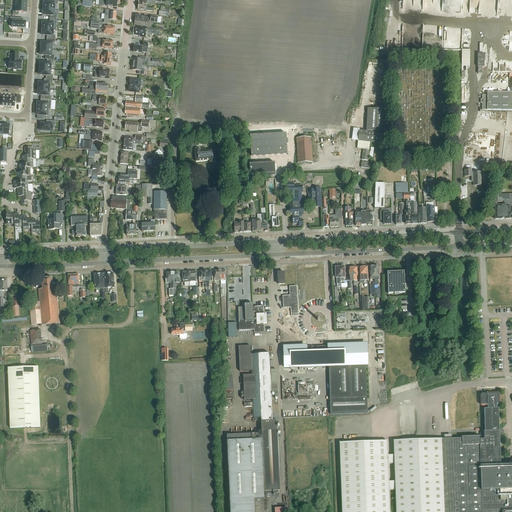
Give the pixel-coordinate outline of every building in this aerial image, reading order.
[(44,3),(44,9),(55,10),(55,5),(57,5),(58,1),(51,0),(51,3),(48,3),(48,4),(44,3)] [(27,13),(27,7),(16,7),(16,12),(13,12),(12,15),(18,16),(19,13),(27,13)] [(159,11),(159,16),(168,16),(168,13),(170,13),(170,8),(161,7),(160,11),(159,11)] [(44,9),(43,15),(47,16),(50,16),(50,19),(57,20),(57,16),(54,15),(55,10),(44,9)] [(105,9),(104,23),(110,24),(111,20),(116,21),(116,13),(112,13),(112,10),(105,9)] [(10,18),(10,22),(12,22),(12,28),(25,29),(26,22),(18,22),(18,18),(10,18)] [(43,23),(42,29),(53,30),(54,25),(56,25),(56,21),(50,20),(50,23),(47,23),(47,24),(43,23)] [(90,29),(99,30),(114,31),(115,27),(110,27),(110,26),(108,26),(107,26),(105,26),(103,26),(103,23),(91,22),(90,29)] [(157,30),(152,29),(141,27),(135,26),(133,35),(140,36),(140,37),(145,38),(145,32),(152,33),(151,34),(156,35),(157,30)] [(42,29),(42,35),(46,36),(49,36),(49,39),(55,40),(55,36),(53,35),(53,30),(42,29)] [(113,41),(97,39),(98,38),(93,37),(92,42),(97,42),(97,43),(113,45),(113,41)] [(41,43),(41,49),(52,50),(52,44),(55,45),(55,41),(49,40),(48,43),(47,43),(45,43),(41,43)] [(134,46),(133,52),(142,53),(142,52),(147,53),(148,43),(143,42),(143,46),(139,46),(134,46)] [(41,49),(41,55),(45,55),(45,56),(46,56),(48,56),(47,59),(54,59),(54,55),(52,55),(52,50),(41,49)] [(21,69),(22,61),(18,60),(19,54),(12,54),(11,60),(10,60),(9,69),(21,69)] [(132,62),(132,65),(142,66),(143,62),(145,62),(146,57),(139,57),(139,60),(133,59),(133,62),(132,62)] [(40,63),(40,69),(51,70),(51,64),(53,65),(54,61),(47,60),(47,63),(44,63),(40,63)] [(142,70),(142,66),(132,65),(131,67),(132,68),(132,71),(138,71),(137,74),(144,75),(144,70),(142,70)] [(40,69),(39,75),(43,75),(43,76),(46,76),(46,79),(53,79),(53,75),(50,75),(51,70),(40,69)] [(129,88),(129,90),(130,91),(130,92),(139,93),(139,90),(140,90),(140,87),(139,86),(140,80),(131,79),(131,80),(130,81),(130,83),(131,84),(130,87),(129,88)] [(39,83),(38,89),(49,90),(50,84),(52,85),(52,81),(46,80),(46,83),(43,83),(39,83)] [(89,86),(90,87),(108,88),(108,85),(103,84),(97,83),(97,81),(91,80),(85,80),(85,82),(87,83),(86,86),(89,86)] [(38,89),(38,95),(42,95),(42,96),(45,96),(45,99),(51,99),(52,95),(49,95),(49,90),(38,89)] [(482,110),(511,110),(511,93),(487,93),(487,95),(482,95),(482,110)] [(92,100),(95,101),(95,102),(99,103),(99,104),(106,105),(106,104),(107,102),(106,102),(107,98),(99,97),(95,97),(96,96),(93,95),(92,100)] [(0,96),(0,98),(0,106),(14,107),(15,102),(17,102),(17,103),(21,103),(21,96),(17,96),(17,99),(15,98),(15,97),(0,96)] [(37,103),(37,109),(51,110),(51,101),(45,100),(45,103),(42,103),(37,103)] [(125,108),(125,114),(126,114),(126,116),(140,117),(140,109),(135,109),(135,108),(125,108)] [(37,109),(37,115),(41,115),(41,116),(44,116),(44,119),(50,119),(51,110),(37,109)] [(92,115),(92,119),(97,119),(97,116),(97,117),(100,117),(105,117),(105,116),(105,114),(105,110),(97,109),(97,110),(94,109),(94,113),(93,113),(92,115)] [(367,109),(366,131),(369,131),(386,132),(387,110),(367,109)] [(89,127),(90,125),(95,125),(95,127),(96,127),(97,127),(98,128),(99,127),(103,128),(103,127),(104,127),(104,125),(104,122),(85,120),(84,127),(89,127)] [(41,124),(41,131),(52,132),(52,126),(54,126),(55,122),(48,121),(48,124),(45,124),(41,124)] [(126,123),(125,130),(130,130),(130,132),(135,132),(137,132),(138,132),(141,132),(142,127),(149,128),(149,121),(142,121),(141,124),(136,123),(128,123),(126,123)] [(369,131),(366,131),(359,130),(358,142),(357,149),(369,150),(370,143),(386,145),(387,133),(369,131)] [(83,141),(82,149),(83,150),(83,149),(91,150),(92,142),(92,140),(102,141),(102,140),(103,139),(102,138),(102,137),(88,135),(88,136),(87,136),(84,135),(83,141)] [(129,144),(133,144),(136,145),(137,145),(138,141),(142,141),(142,139),(146,139),(146,137),(142,137),(135,136),(135,138),(134,138),(124,138),(124,143),(129,144)] [(296,139),(298,164),(313,163),(311,138),(296,139)] [(23,156),(23,160),(33,160),(36,160),(35,151),(32,151),(32,148),(25,148),(26,156),(23,156)] [(370,152),(369,152),(369,151),(363,150),(362,160),(368,161),(368,157),(373,158),(374,148),(371,148),(370,152)] [(205,149),(195,150),(196,162),(210,161),(210,163),(216,162),(215,151),(206,151),(205,149)] [(121,152),(120,164),(128,165),(130,153),(121,152)] [(152,156),(152,160),(148,160),(148,165),(152,165),(163,165),(163,156),(163,155),(160,152),(157,154),(157,156),(152,156)] [(88,167),(93,167),(93,170),(103,171),(103,166),(93,165),(94,160),(89,159),(88,167)] [(20,168),(30,168),(33,168),(33,160),(23,160),(23,164),(20,165),(20,168)] [(275,163),(249,164),(250,176),(275,175),(275,163)] [(30,168),(20,168),(21,173),(17,173),(17,177),(27,176),(30,176),(30,168)] [(102,177),(103,171),(93,170),(89,170),(88,175),(92,176),(92,180),(97,181),(98,176),(102,177)] [(471,177),(472,179),(473,179),(474,186),(481,186),(481,172),(471,173),(471,170),(465,171),(465,177),(471,177)] [(14,182),(14,185),(28,185),(28,181),(32,181),(32,176),(30,176),(27,176),(17,177),(17,181),(14,182)] [(225,180),(217,181),(219,198),(226,197),(225,180)] [(300,186),(296,186),(296,185),(294,183),(286,183),(286,188),(287,188),(288,195),(289,195),(289,204),(290,204),(291,206),(290,206),(290,210),(290,216),(292,216),(293,224),(299,224),(299,226),(303,226),(303,227),(303,220),(302,220),(299,220),(299,218),(301,218),(302,218),(301,217),(302,217),(302,215),(303,215),(303,212),(302,211),(303,210),(303,205),(303,206),(302,206),(300,205),(301,203),(301,204),(302,203),(301,203),(302,202),(302,203),(302,202),(303,202),(303,200),(302,200),(302,199),(302,200),(302,199),(302,197),(302,196),(302,194),(302,193),(303,193),(303,189),(302,189),(301,189),(300,188),(299,186),(300,186)] [(375,184),(374,208),(381,209),(384,209),(385,184),(375,184)] [(408,184),(395,184),(396,194),(408,193),(408,184)] [(18,189),(18,193),(28,193),(28,185),(14,185),(15,189),(18,189)] [(126,195),(127,186),(118,185),(117,185),(116,195),(126,195)] [(154,197),(154,221),(167,220),(166,210),(167,210),(166,192),(152,192),(152,185),(142,185),(142,197),(154,197)] [(312,190),(307,191),(307,194),(309,194),(309,199),(310,201),(309,201),(310,201),(314,200),(314,208),(320,207),(321,207),(321,188),(312,188),(312,190)] [(28,193),(18,193),(18,197),(20,197),(21,205),(28,205),(27,201),(31,201),(31,193),(28,193)] [(495,219),(510,219),(510,218),(511,218),(511,219),(511,218),(511,194),(510,195),(498,195),(498,193),(494,193),(493,206),(495,206),(495,219)] [(111,209),(126,210),(126,212),(132,212),(132,209),(129,209),(130,200),(127,200),(127,198),(112,197),(112,201),(111,209)] [(272,228),(279,227),(278,218),(275,218),(274,205),(269,206),(270,221),(272,221),(272,228)] [(137,221),(138,207),(133,207),(133,213),(126,212),(126,221),(137,221)] [(352,220),(353,220),(353,212),(351,212),(351,207),(345,207),(345,221),(346,221),(346,227),(352,226),(352,220)] [(426,208),(427,223),(435,222),(434,207),(426,208)] [(329,216),(330,227),(330,228),(339,228),(339,220),(342,220),(341,209),(335,210),(335,216),(329,216)] [(15,225),(14,214),(10,214),(10,211),(6,211),(6,225),(15,225)] [(381,211),(380,211),(380,220),(384,219),(384,220),(384,225),(391,224),(391,217),(391,213),(387,213),(387,211),(381,211)] [(23,227),(23,217),(18,217),(18,214),(14,214),(15,225),(15,228),(23,227)] [(54,219),(48,220),(49,230),(54,230),(54,229),(59,229),(59,224),(63,224),(63,214),(54,214),(54,219)] [(87,226),(87,217),(87,215),(71,216),(71,227),(74,227),(76,228),(76,232),(73,232),(73,236),(76,236),(76,237),(86,237),(86,226),(87,226)] [(27,217),(23,217),(23,227),(23,230),(31,230),(31,219),(27,220),(27,217)] [(31,219),(31,230),(32,233),(40,233),(40,222),(35,222),(35,219),(31,219)] [(252,221),(252,232),(262,232),(261,219),(260,219),(260,221),(252,221)] [(234,223),(235,233),(244,233),(244,232),(244,223),(234,223)] [(388,294),(405,293),(404,272),(387,273),(388,294)] [(173,293),(173,289),(172,273),(167,273),(167,279),(166,279),(166,284),(170,283),(171,290),(169,290),(169,297),(174,297),(174,293),(173,293)] [(285,273),(278,273),(279,286),(286,285),(285,273)] [(102,299),(105,298),(103,274),(94,275),(95,289),(101,289),(102,299)] [(106,294),(108,293),(108,289),(114,288),(113,274),(104,274),(106,294)] [(39,302),(29,303),(31,325),(42,324),(42,326),(41,326),(60,324),(58,299),(57,299),(57,298),(57,295),(57,291),(56,291),(55,284),(53,284),(52,278),(42,279),(43,289),(38,290),(39,302)] [(290,308),(291,317),(299,316),(297,286),(289,287),(290,295),(283,296),(283,308),(290,308)] [(11,307),(12,311),(12,317),(19,317),(18,294),(12,294),(13,307),(11,307)] [(245,308),(238,308),(238,320),(239,331),(254,330),(254,332),(254,333),(264,332),(264,324),(266,324),(266,314),(264,314),(263,307),(253,307),(253,304),(252,304),(252,305),(245,305),(244,305),(245,308)] [(180,323),(180,329),(172,330),(171,330),(171,333),(172,333),(172,335),(180,335),(180,338),(181,339),(186,339),(187,338),(187,335),(186,334),(183,334),(183,331),(185,331),(185,328),(192,327),(192,325),(185,325),(185,323),(180,323)] [(237,332),(237,323),(228,323),(228,333),(229,338),(238,338),(237,332)] [(41,330),(30,331),(31,346),(32,352),(48,351),(47,344),(42,345),(41,330)] [(355,346),(349,346),(296,348),(284,348),(285,368),(329,366),(331,414),(367,413),(365,365),(367,365),(366,345),(355,346)] [(279,419),(278,401),(275,401),(275,398),(278,398),(277,387),(277,379),(276,379),(276,378),(277,378),(276,370),(271,370),(270,354),(251,355),(251,346),(239,347),(240,371),(252,371),(252,375),(243,375),(244,384),(244,385),(244,400),(253,400),(253,403),(244,403),(244,406),(253,406),(254,419),(261,419),(261,422),(262,437),(229,438),(232,511),(257,511),(257,500),(265,499),(265,492),(280,491),(277,421),(279,421),(279,419)] [(38,367),(8,368),(10,429),(40,427),(38,367)] [(462,438),(442,439),(393,441),(394,455),(388,456),(387,441),(339,443),(341,511),(511,511),(511,465),(501,465),(499,431),(498,409),(497,409),(497,405),(499,405),(499,404),(500,404),(499,394),(498,394),(487,394),(482,394),(481,395),(481,404),(481,405),(482,405),(487,405),(487,409),(484,409),(485,431),(484,431),(484,440),(479,440),(479,437),(462,437),(462,438)]
